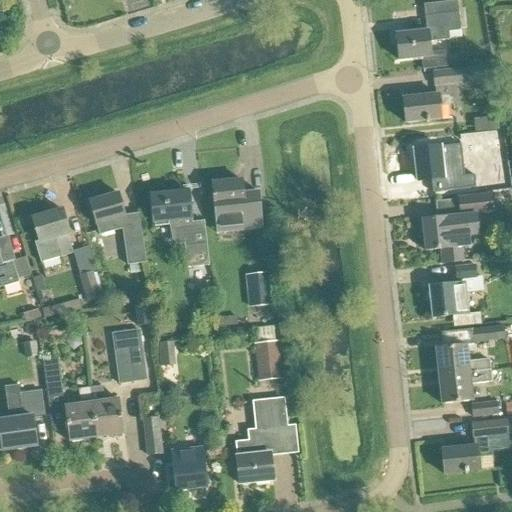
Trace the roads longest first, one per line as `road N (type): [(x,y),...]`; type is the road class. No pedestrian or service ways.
road 1 (residential): [(326,511),(367,500),(400,465),(356,74)]
road 2 (residential): [(0,181),(356,74)]
road 3 (residential): [(50,50),(222,0)]
road 4 (residential): [(148,511),(144,490),(130,481),(0,496)]
